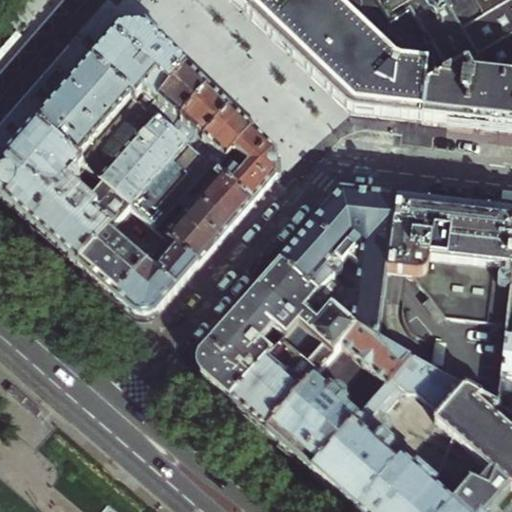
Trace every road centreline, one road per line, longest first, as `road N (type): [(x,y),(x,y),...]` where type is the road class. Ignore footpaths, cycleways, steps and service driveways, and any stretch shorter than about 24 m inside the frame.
road 1 (residential): [(132,398),(338,154),(511,175)]
road 2 (secondary): [(0,337),(202,511)]
road 3 (secondary): [(132,398),(0,283)]
road 4 (secondary): [(262,511),(132,398)]
road 5 (tertiary): [(85,0),(0,96)]
